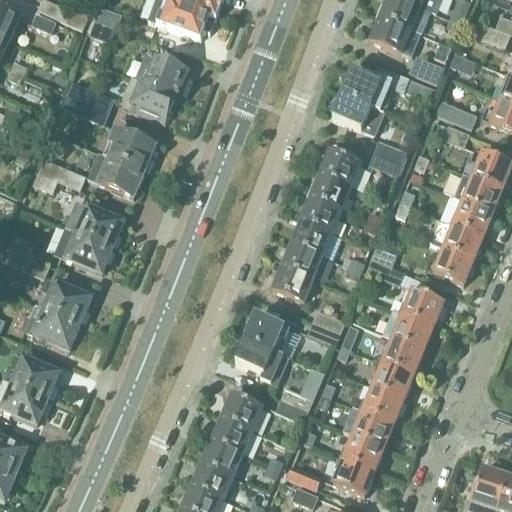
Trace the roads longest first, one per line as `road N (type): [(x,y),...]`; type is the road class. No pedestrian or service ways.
road 1 (tertiary): [(74,511),(285,0)]
road 2 (residential): [(131,511),(227,283),(330,0)]
road 3 (residential): [(457,417),(511,283)]
